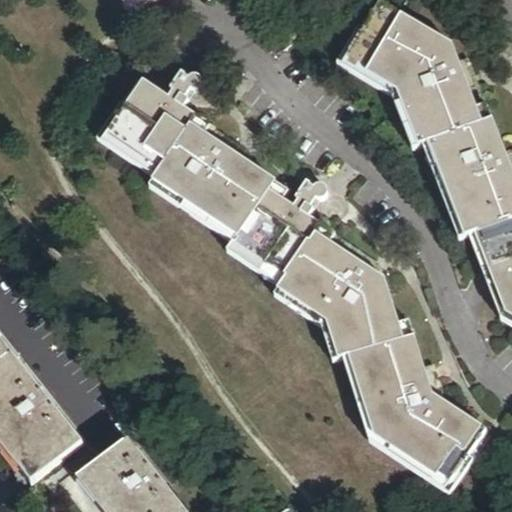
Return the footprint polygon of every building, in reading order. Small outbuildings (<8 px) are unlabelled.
[(467,63),(458,66),(451,49),(399,19),(401,15),(383,4),(349,63),(401,93),(424,151),(433,148),(470,241),(480,238),(511,315),(511,174),(511,171),(511,170),(511,154),(505,156),(492,125),(483,128),(469,94),(464,81),(473,77),(467,63)] [(273,34),(286,52),(309,35),(296,17),(273,34)] [(246,167),(233,158),(238,150),(225,141),(220,149),(191,130),(198,122),(186,114),(190,106),(185,103),(191,94),(195,96),(199,95),(203,90),(204,85),(199,79),(192,79),(187,84),(183,82),(184,80),(181,77),(170,93),(174,97),(170,103),(161,98),(164,94),(146,83),(109,139),(162,174),(157,182),(241,237),(235,246),(288,280),(283,290),(331,322),(343,362),(354,359),(379,440),(452,489),(487,436),(439,403),(442,398),(437,383),(428,385),(425,374),(415,342),(404,344),(385,285),(369,273),(374,266),(363,258),(357,265),(317,238),(322,229),(309,221),(314,213),(310,211),(316,202),(321,204),(328,200),(330,193),(327,188),(316,186),(312,192),(309,189),(311,187),(306,184),(295,200),(300,205),(295,211),(269,195),(275,186),(246,167)] [(469,94),(478,89),(473,77),(464,81),(469,94)] [(246,167),(251,159),(238,150),(233,158),(246,167)] [(369,273),(385,285),(381,270),(374,266),(369,273)] [(0,435),(37,485),(87,448),(0,329),(0,435)] [(428,385),(437,383),(433,372),(425,374),(428,385)] [(106,511),(183,511),(133,445),(84,482),(106,511)]
